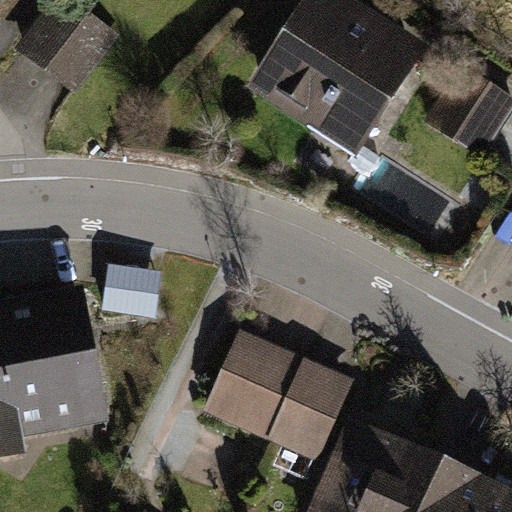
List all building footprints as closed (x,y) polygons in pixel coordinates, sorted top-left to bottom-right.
[(436,57),(341,0),(314,0),(256,98),(371,166),(436,57)] [(62,7),(23,64),(78,101),(117,43),(62,7)] [(511,108),(466,80),(433,133),(489,168),(511,131),(511,108)] [(157,307),(159,272),(111,270),(109,304),(157,307)] [(94,294),(0,310),(0,477),(36,471),(32,448),(118,433),(94,294)] [(363,391),(246,343),(211,425),(329,474),(363,391)] [(422,511),(443,464),(359,429),(324,511),(422,511)] [(500,511),(509,491),(443,464),(422,511),(500,511)] [(511,511),(511,492),(509,491),(500,511),(511,511)]
